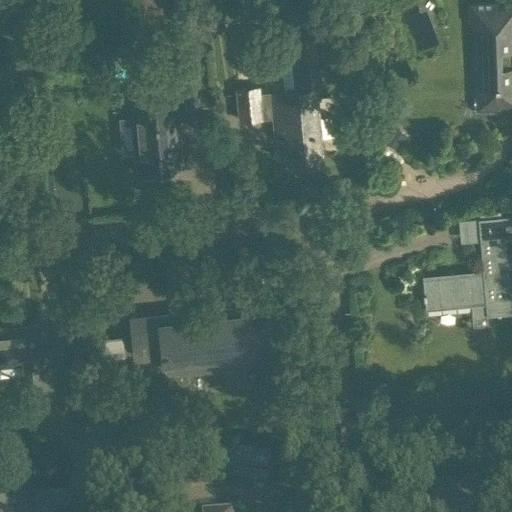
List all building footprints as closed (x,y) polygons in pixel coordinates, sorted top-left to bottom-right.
[(496,3),(470,4),(471,23),(475,22),(478,95),(473,96),(474,113),(497,112),(497,107),(511,106),(511,6),(496,7),(496,3)] [(259,87),(236,89),(239,121),(272,118),(274,137),(283,136),(286,168),(324,165),(321,138),(334,137),(332,116),(319,117),(317,90),(321,90),(316,36),(291,38),(296,91),(260,94),(259,87)] [(179,60),(183,99),(197,97),(193,58),(179,60)] [(172,100),(134,103),(140,170),(178,166),(172,100)] [(394,125),(382,141),(395,150),(407,134),(394,125)] [(484,274),(423,279),(425,306),(470,302),(472,317),(511,313),(505,238),(511,237),(511,215),(504,216),(479,218),(484,274)] [(134,340),(133,340),(134,355),(161,353),(162,359),(218,354),(219,366),(219,368),(274,363),(270,323),(248,325),(247,314),(158,322),(160,339),(134,341),(134,340)] [(38,326),(0,329),(0,363),(3,363),(3,358),(41,354),(38,326)] [(133,395),(117,396),(119,420),(135,419),(133,395)] [(504,436),(468,439),(470,462),(506,458),(504,436)] [(472,481),(426,485),(428,511),(491,511),(488,476),(472,478),(472,481)]
